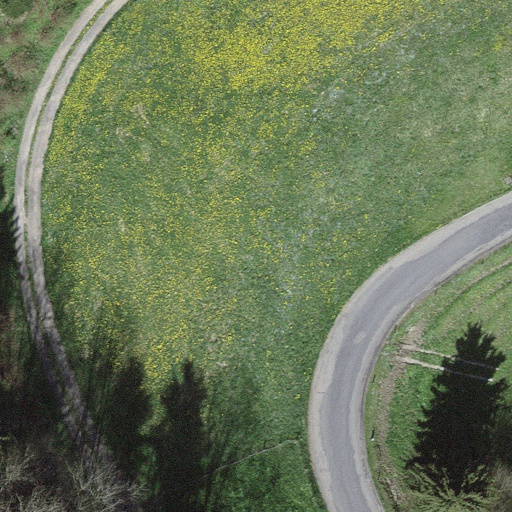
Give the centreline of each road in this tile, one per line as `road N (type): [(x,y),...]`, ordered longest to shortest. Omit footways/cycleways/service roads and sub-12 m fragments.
road 1 (track): [(130,511),(43,329),(29,257),(31,149),(48,94),(110,0)]
road 2 (unclassified): [(511,215),(409,274),(360,326),(346,355),(337,435),(359,511)]
